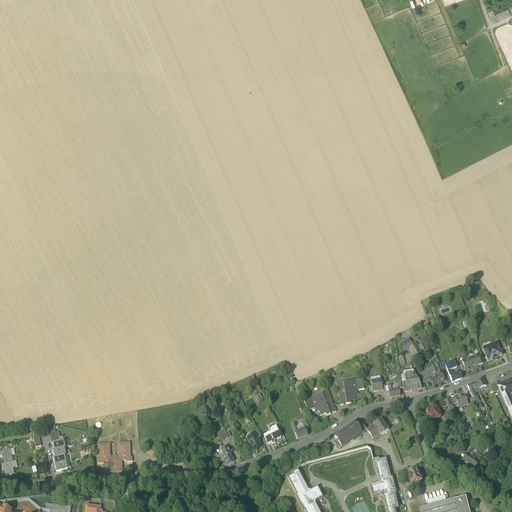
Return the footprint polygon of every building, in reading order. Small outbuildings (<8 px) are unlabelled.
[(494,22),(511,14),(511,4),(495,12),(494,8),(488,11),(494,22)] [(410,348),(417,358),(423,355),(421,351),(418,346),(415,342),(412,344),(408,339),(400,344),(404,351),(410,348)] [(483,349),(483,350),(483,349),(488,361),(488,362),(488,361),(492,360),(493,360),(497,358),(501,356),(502,356),(500,351),(497,344),(497,343),(496,344),(483,349)] [(469,358),(472,368),(480,365),(477,356),(473,357),(473,355),(469,356),(469,358)] [(473,370),(472,368),(469,358),(465,360),(465,361),(462,362),(463,365),(465,370),(466,372),(473,370)] [(446,369),(447,371),(451,370),(457,368),(454,362),(449,364),(449,363),(445,365),(447,369),(446,369)] [(441,383),(440,383),(436,374),(434,371),(432,372),(431,370),(422,374),(422,375),(425,381),(428,379),(429,381),(431,380),(434,387),(441,383)] [(453,374),(451,370),(447,371),(452,383),(462,379),(459,372),(453,374)] [(444,381),(440,372),(436,374),(440,383),(444,381)] [(422,389),(415,375),(415,374),(409,375),(404,376),(405,382),(407,392),(412,391),(422,389)] [(337,383),(340,405),(343,405),(343,404),(343,403),(346,402),(346,404),(351,404),(350,401),(356,400),(355,396),(354,391),(357,391),(364,390),(362,379),(357,380),(357,381),(356,381),(356,380),(343,382),(343,383),(341,383),(341,382),(337,383)] [(381,379),(380,379),(372,381),(373,391),(382,390),(382,387),(381,379)] [(483,379),(475,382),(479,389),(486,387),(486,386),(483,379)] [(500,391),(502,397),(509,394),(511,392),(511,379),(498,386),(500,391)] [(478,390),(479,389),(475,382),(467,386),(473,399),(478,397),(476,393),(479,391),(478,390)] [(490,385),(493,394),(500,391),(498,386),(497,382),(490,385)] [(398,389),(393,390),(388,391),(389,391),(390,398),(400,396),(399,389),(398,389)] [(325,414),(326,416),(330,414),(330,412),(332,411),(333,412),(333,413),(336,412),(328,391),(323,393),(324,394),(322,394),(322,393),(310,398),(310,399),(309,399),(304,401),(308,411),(314,408),(317,407),(319,411),(321,416),(325,414)] [(502,397),(511,418),(511,401),(511,400),(510,396),(509,394),(502,397)] [(456,403),(458,407),(464,405),(464,406),(468,405),(465,395),(462,396),(461,398),(460,399),(458,398),(455,399),(456,403)] [(453,409),(451,405),(449,400),(443,402),(444,403),(445,407),(446,408),(449,407),(450,410),(453,409)] [(430,414),(432,421),(440,418),(438,410),(445,407),(444,403),(435,407),(435,406),(430,408),(430,409),(426,411),(427,415),(430,414)] [(373,425),(381,436),(388,431),(380,419),(373,425)] [(291,424),(295,433),(304,429),(302,425),(297,427),(295,423),(291,424)] [(361,433),(357,427),(354,423),(334,437),(337,440),(339,444),(342,447),(361,433)] [(361,433),(366,430),(367,429),(363,424),(357,427),(361,433)] [(381,436),(373,425),(367,429),(366,430),(374,441),(381,436)] [(275,443),(274,441),(281,438),(276,427),(271,430),(272,432),(263,436),(267,444),(271,442),(272,444),(275,443)] [(305,429),(304,429),(295,433),(298,440),(308,436),(305,429)] [(219,432),(223,441),(228,438),(224,430),(219,432)] [(49,432),(52,443),(57,442),(56,438),(55,433),(55,431),(49,432)] [(251,447),(254,453),(257,451),(257,450),(257,449),(261,447),(255,434),(253,435),(253,434),(251,434),(250,435),(249,436),(250,437),(247,439),(251,447)] [(33,436),(36,447),(41,446),(39,435),(33,436)] [(52,443),(54,450),(63,448),(64,448),(62,441),(64,441),(57,442),(52,443)] [(108,461),(108,473),(112,473),(114,471),(116,471),(118,472),(122,472),(122,461),(125,461),(126,462),(132,462),(132,458),(130,457),(130,443),(118,444),(119,456),(116,456),(114,455),(113,457),(110,457),(109,444),(98,445),(99,458),(97,460),(97,463),(103,463),(104,461),(108,461)] [(79,445),(80,456),(90,455),(89,444),(79,445)] [(222,453),(224,457),(230,454),(227,447),(220,450),(222,453)] [(53,451),(54,458),(63,455),(64,455),(63,448),(54,450),(53,451)] [(1,451),(4,463),(11,461),(13,461),(12,455),(10,449),(1,451)] [(230,454),(224,457),(227,463),(226,464),(227,464),(234,461),(230,454)] [(468,465),(473,458),(469,455),(467,454),(465,456),(463,458),(462,461),(468,465)] [(53,458),(55,465),(65,462),(63,455),(54,458),(53,458)] [(475,469),(479,462),(477,461),(473,458),(468,465),(475,469)] [(395,511),(394,508),(398,507),(395,494),(396,493),(392,477),(391,477),(386,459),(379,460),(379,459),(373,460),(378,481),(377,483),(370,485),(373,497),(380,495),(382,496),(386,511),(395,511)] [(13,468),(11,461),(4,463),(2,464),(5,475),(14,473),(13,468)] [(66,469),(65,462),(55,465),(56,472),(68,469),(67,469),(66,469)] [(37,471),(38,475),(45,473),(45,472),(46,471),(45,463),(36,466),(37,471)] [(410,482),(412,486),(421,482),(415,468),(406,473),(407,477),(406,477),(409,482),(410,482)] [(319,511),(315,503),(316,501),(323,497),(317,487),(310,491),(308,490),(298,470),(297,471),(293,473),(293,475),(287,478),(296,495),(295,496),(303,511),(304,510),(305,511),(319,511)] [(426,501),(427,507),(446,502),(444,496),(426,501)] [(468,511),(465,497),(453,500),(456,511),(468,511)] [(456,511),(453,500),(446,502),(427,507),(420,509),(420,511),(456,511)]
